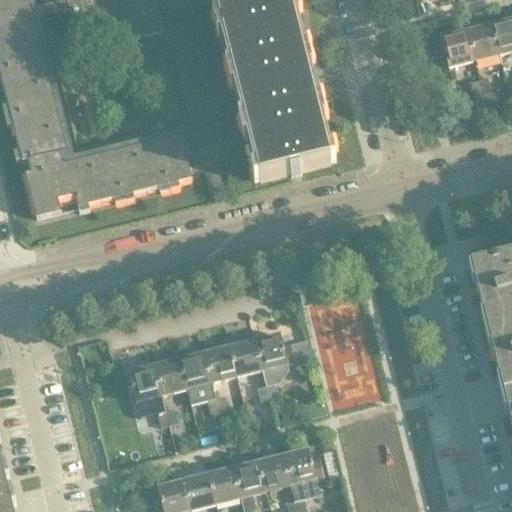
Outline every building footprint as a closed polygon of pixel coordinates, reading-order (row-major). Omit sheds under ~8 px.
[(36,221),(178,186),(192,183),(181,138),(63,167),(60,155),(67,154),(28,0),(0,0),(0,74),(16,140),(22,163),(36,221)] [(331,168),(289,0),(62,0),(63,2),(65,2),(71,26),(82,24),(89,52),(163,33),(157,10),(191,2),(190,0),(213,0),(260,185),(290,178),(290,180),(301,178),(301,175),(331,168)] [(511,23),(490,29),(498,58),(511,54),(511,23)] [(490,29),(465,35),(473,65),(498,58),(490,29)] [(465,35),(441,41),(448,71),(473,65),(465,35)] [(487,82),(478,84),(482,99),(484,98),(490,97),(487,82)] [(470,86),(473,101),(482,99),(478,84),(470,86)] [(490,97),(484,98),(487,110),(497,107),(494,96),(490,97)] [(511,260),(471,270),(488,335),(511,328),(511,260)] [(511,328),(488,335),(504,399),(511,397),(511,328)] [(289,373),(288,368),(295,366),(291,348),(291,347),(283,349),(280,338),(254,344),(262,375),(266,390),(269,405),(278,402),(274,388),(279,387),(289,373)] [(262,375),(254,344),(230,350),(237,381),(262,375)] [(310,344),(291,348),(295,366),(314,361),(310,344)] [(237,381),(230,350),(204,357),(212,387),(226,384),(228,392),(238,389),(236,381),(237,381)] [(204,357),(179,363),(187,393),(212,387),(204,357)] [(179,363),(154,369),(162,400),(187,393),(179,363)] [(128,376),(136,406),(162,400),(154,369),(128,376)] [(269,405),(266,390),(257,392),(260,407),(269,405)] [(224,400),(216,402),(219,417),(228,415),(224,400)] [(207,404),(211,419),(219,417),(216,402),(207,404)] [(174,413),(166,415),(169,430),(178,427),(174,413)] [(169,430),(166,415),(157,417),(161,432),(169,430)] [(321,499),(317,483),(324,481),(319,463),(312,465),(309,453),(282,460),(290,490),(294,505),(295,511),(305,511),(304,503),(321,499)] [(282,460),(259,466),(266,496),(290,490),(282,460)] [(12,511),(0,462),(0,511),(12,511)] [(259,466),(233,472),(241,502),(243,511),(256,511),(253,499),(266,496),(259,466)] [(233,472),(208,478),(216,508),(241,502),(233,472)] [(208,478),(183,485),(190,511),(201,511),(216,508),(208,478)] [(162,511),(190,511),(183,485),(158,491),(162,511)]
